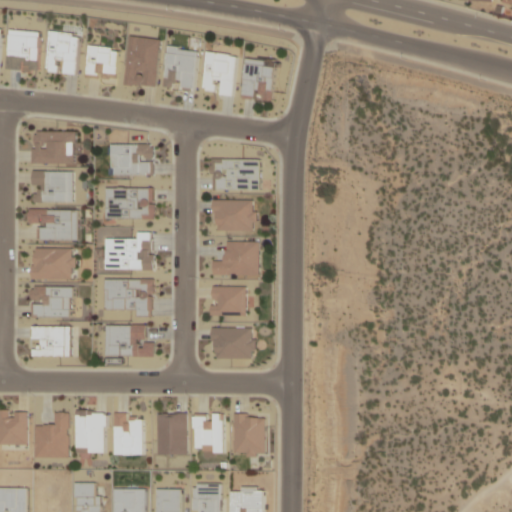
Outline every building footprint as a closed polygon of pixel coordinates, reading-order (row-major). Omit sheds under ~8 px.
[(28,71),(39,72),(41,31),(11,30),(9,69),(28,70),(28,71)] [(81,33),(51,31),(48,71),(78,73),(81,33)] [(126,85),(158,88),(163,39),(131,35),(126,85)] [(201,49),(171,45),(164,87),(195,92),(201,49)] [(88,77),(117,79),(119,47),(90,46),(88,77)] [(235,95),(239,54),(209,51),(205,92),(235,95)] [(243,98),(274,100),(277,59),(246,57),(243,98)] [(32,163),(75,163),(75,130),(32,130),(32,163)] [(113,174),(154,174),(154,143),(113,143),(113,174)] [(261,190),(261,158),(213,158),(213,190),(261,190)] [(73,201),(73,170),(34,170),(34,201),(73,201)] [(106,218),(155,218),(155,186),(106,186),(106,218)] [(257,199),(213,199),(213,233),(257,233),(257,199)] [(78,240),(78,209),(30,209),(30,220),(40,220),(40,240),(78,240)] [(107,268),(154,269),(155,232),(138,232),(138,239),(107,239),(107,268)] [(225,240),(225,262),(214,262),(214,275),(259,275),(259,240),(225,240)] [(75,247),(32,247),(32,279),(75,279),(75,247)] [(106,309),(136,309),(136,315),(154,315),(153,278),(106,278),(106,309)] [(32,317),(74,317),(74,285),(32,285),(32,317)] [(212,316),(248,316),(248,285),(212,285),(212,316)] [(147,342),(147,324),(108,324),(108,356),(156,356),(156,342),(147,342)] [(34,325),(34,356),(73,356),(73,325),(34,325)] [(257,358),(257,327),(213,327),(213,358),(257,358)] [(0,444),(29,444),(29,409),(0,408),(0,444)] [(36,421),(36,457),(70,457),(70,410),(58,410),(58,421),(36,421)] [(77,453),(108,453),(108,410),(77,410),(77,453)] [(116,455),(144,455),(144,421),(127,421),(127,412),(116,412),(116,455)] [(158,455),(188,455),(188,412),(158,412),(158,455)] [(224,412),(194,412),(194,453),(224,453),(224,412)] [(235,413),(235,457),(266,457),(266,413),(235,413)] [(194,511),(202,511),(201,511),(222,511),(222,482),(194,482),(194,511)] [(265,511),(265,486),(232,486),(232,511),(265,511)]
